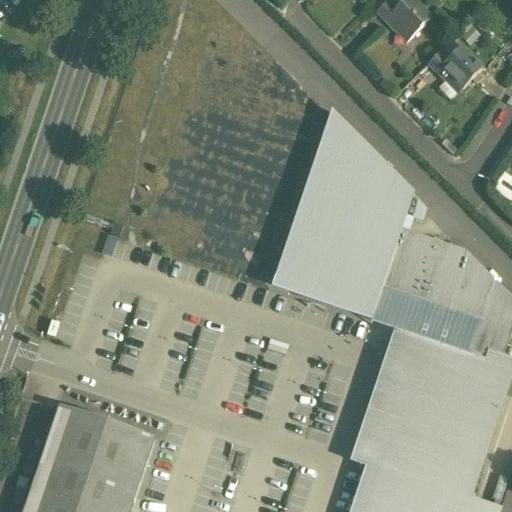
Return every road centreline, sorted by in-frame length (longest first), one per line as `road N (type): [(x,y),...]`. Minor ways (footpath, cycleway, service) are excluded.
road 1 (primary): [(0,298),(102,0)]
road 2 (residential): [(297,17),(464,188)]
